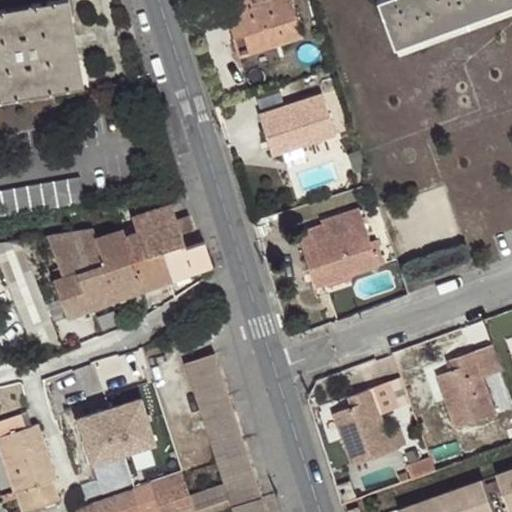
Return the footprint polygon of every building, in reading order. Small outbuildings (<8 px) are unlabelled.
[(65,18),(72,18),(68,0),(47,0),(0,8),(0,101),(84,87),(81,66),(75,67),(65,18)] [(243,36),(249,54),(302,37),(290,0),(229,0),(222,3),(233,38),(243,36)] [(511,5),(511,0),(375,0),(393,49),(511,5)] [(81,66),(72,18),(65,18),(75,67),(81,66)] [(240,57),(249,54),(243,36),(233,38),(240,57)] [(259,116),(266,137),(275,134),(281,153),(334,136),(321,95),(259,116)] [(275,134),(266,137),(272,156),(281,153),(275,134)] [(0,216),(84,202),(79,176),(0,189),(0,216)] [(215,266),(205,240),(187,247),(182,234),(194,229),(189,215),(175,220),(170,204),(153,211),(178,280),(215,266)] [(340,214),(342,218),(346,231),(327,237),(323,225),(296,233),(307,268),(317,265),(323,283),(377,266),(358,208),(340,214)] [(178,280),(153,211),(133,216),(138,231),(126,235),(144,290),(178,280)] [(346,231),(342,218),(323,225),(327,237),(346,231)] [(124,227),(97,237),(118,299),(144,290),(126,235),(124,227)] [(118,299),(97,237),(93,228),(47,235),(62,275),(53,278),(67,317),(118,299)] [(27,333),(37,359),(63,349),(22,240),(0,241),(0,263),(3,273),(5,277),(15,303),(27,333)] [(5,277),(3,273),(0,274),(0,309),(15,303),(5,277)] [(501,372),(492,345),(452,358),(455,369),(436,376),(455,428),(511,409),(498,374),(501,372)] [(185,363),(218,461),(247,451),(215,353),(185,363)] [(388,383),(355,395),(360,409),(354,412),(352,407),(351,408),(333,414),(351,467),(392,453),(383,430),(379,416),(397,409),(388,383)] [(360,409),(355,395),(347,398),(351,408),(352,407),(354,412),(360,409)] [(141,398),(107,409),(122,452),(155,442),(141,398)] [(107,409),(77,418),(91,461),(122,452),(107,409)] [(0,426),(0,436),(23,429),(21,420),(0,426)] [(0,450),(20,511),(21,511),(61,499),(53,478),(57,477),(39,423),(23,429),(0,436),(0,450)] [(397,425),(383,430),(392,453),(405,449),(397,425)] [(511,431),(489,439),(494,450),(511,443),(511,431)] [(267,511),(247,451),(218,461),(225,483),(191,494),(197,511),(217,511),(233,507),(234,511),(267,511)] [(410,481),(434,472),(429,459),(406,467),(410,481)] [(511,511),(511,470),(496,476),(509,511),(511,511)] [(183,473),(87,505),(89,511),(197,511),(191,494),(183,473)] [(493,511),(482,481),(456,491),(463,511),(493,511)] [(463,511),(456,491),(427,501),(431,511),(463,511)] [(431,511),(427,501),(401,510),(402,511),(431,511)]
